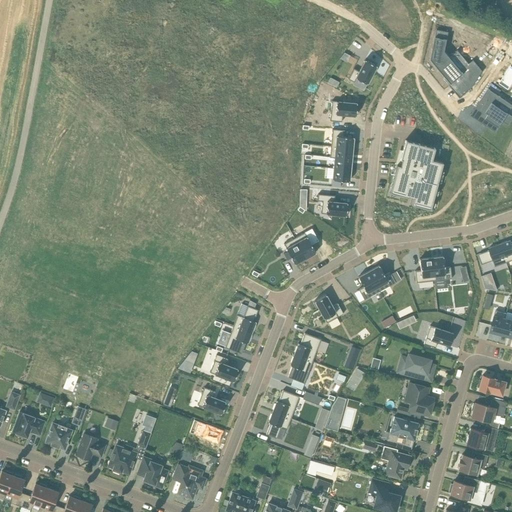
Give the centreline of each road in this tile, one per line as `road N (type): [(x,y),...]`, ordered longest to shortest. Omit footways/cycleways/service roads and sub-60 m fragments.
road 1 (residential): [(207,511),(286,303)]
road 2 (residential): [(193,266),(237,187),(230,66)]
road 3 (residential): [(428,511),(465,373),(485,360),(511,367)]
road 4 (residential): [(0,445),(175,511)]
road 5 (residential): [(405,69),(377,114),(369,241)]
road 6 (residential): [(0,250),(59,275),(150,267)]
road 7 (residential): [(369,241),(511,217)]
road 8 (residential): [(150,267),(140,199),(157,133)]
road 9 (residential): [(30,102),(157,133)]
road 10 (unclassified): [(0,226),(30,102)]
